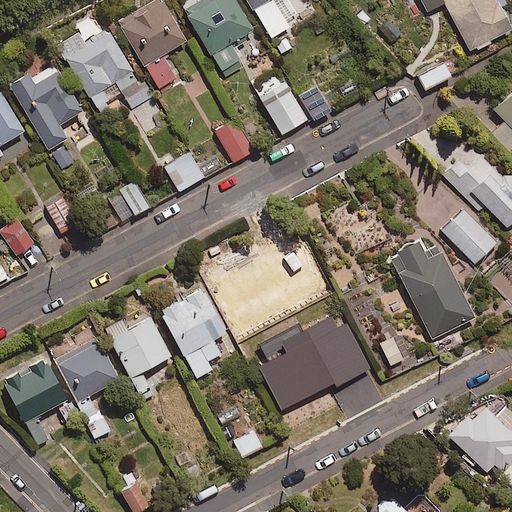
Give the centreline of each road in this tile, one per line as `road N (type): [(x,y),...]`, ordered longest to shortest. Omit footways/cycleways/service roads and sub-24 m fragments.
road 1 (residential): [(0,316),(392,106)]
road 2 (residential): [(205,511),(511,351)]
